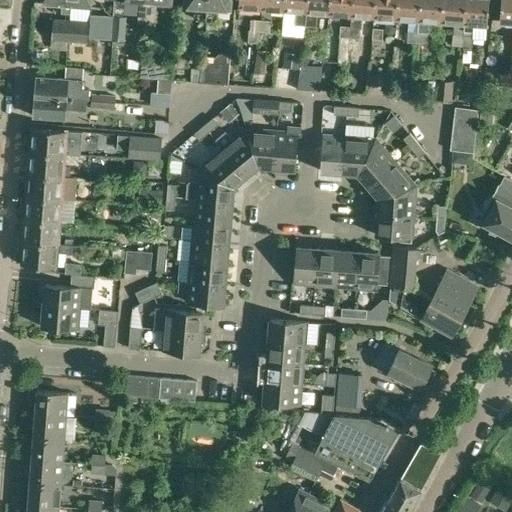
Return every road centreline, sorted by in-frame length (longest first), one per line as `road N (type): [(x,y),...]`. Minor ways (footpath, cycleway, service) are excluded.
road 1 (residential): [(0,352),(244,373),(266,230)]
road 2 (residential): [(0,291),(24,0)]
road 3 (residential): [(370,511),(511,271)]
road 4 (residential): [(426,511),(511,364)]
road 5 (residential): [(307,187),(327,189),(324,234),(266,230)]
